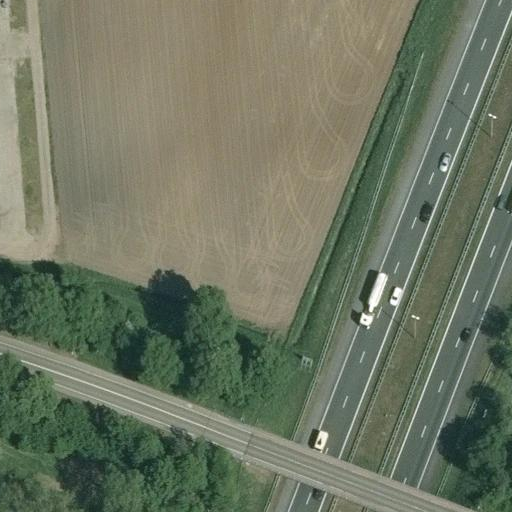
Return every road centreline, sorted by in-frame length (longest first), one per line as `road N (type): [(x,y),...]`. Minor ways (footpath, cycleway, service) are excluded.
road 1 (motorway): [(499,0),(298,511)]
road 2 (tertiary): [(424,511),(0,355)]
road 3 (motorway): [(392,511),(511,206)]
road 4 (track): [(19,255),(36,258),(49,234),(29,0)]
